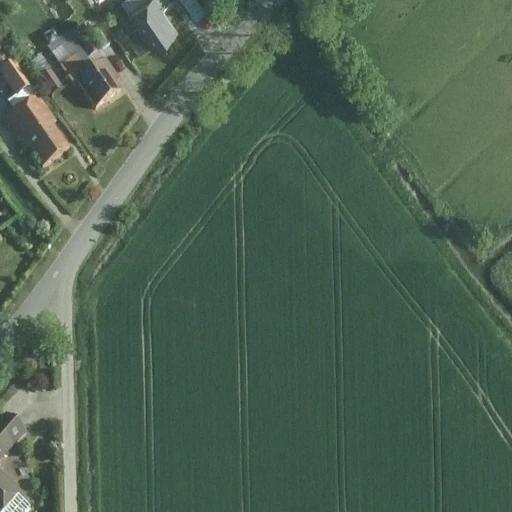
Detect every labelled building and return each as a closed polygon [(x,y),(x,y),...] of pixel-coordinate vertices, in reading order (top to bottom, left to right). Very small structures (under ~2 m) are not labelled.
[(156,0),(149,0),(120,19),(142,51),(170,33),(155,11),(162,7),(156,0)] [(0,78),(6,75),(18,98),(34,90),(3,33),(0,34),(0,78)] [(111,84),(98,63),(67,83),(88,114),(114,98),(107,87),(111,84)] [(55,127),(35,97),(0,120),(0,123),(34,175),(63,156),(47,132),(55,127)] [(0,464),(24,439),(2,419),(0,421),(0,464)] [(0,481),(0,511),(32,511),(35,509),(0,481)]
